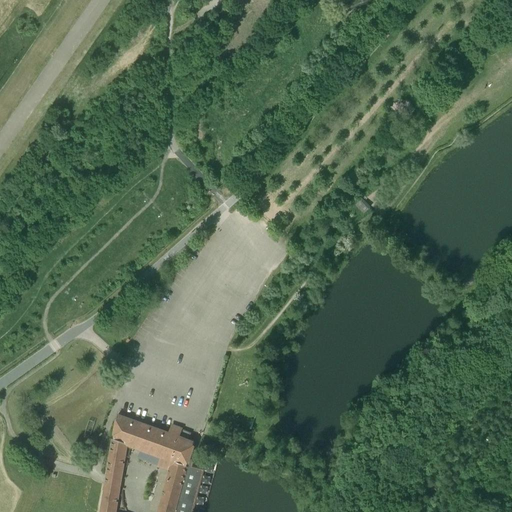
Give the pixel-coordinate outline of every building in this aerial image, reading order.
[(0,0),(0,14),(12,12),(9,0),(0,0)] [(260,193),(273,201),(277,193),(264,186),(260,193)] [(362,198),(358,201),(355,204),(364,213),(368,209),(370,207),(362,198)] [(156,309),(182,325),(199,296),(173,280),(156,309)] [(219,400),(231,402),(234,390),(222,387),(219,400)] [(100,511),(192,511),(204,468),(192,465),(194,459),(189,457),(194,443),(190,442),(193,433),(176,427),(172,426),(169,434),(117,415),(107,476),(100,511)]
